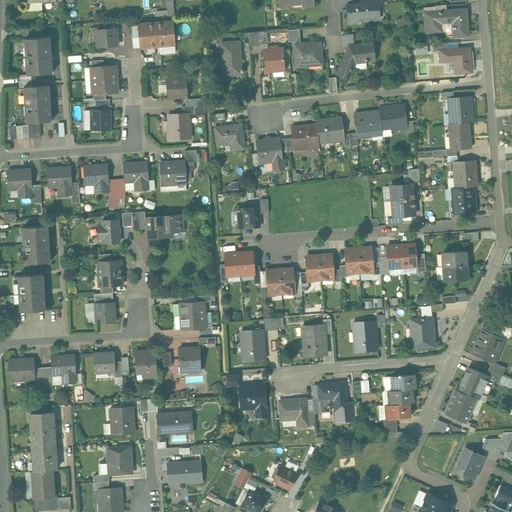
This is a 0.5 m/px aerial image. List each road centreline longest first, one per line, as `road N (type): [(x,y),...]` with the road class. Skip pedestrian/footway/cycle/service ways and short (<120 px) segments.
road 1 (residential): [(491,83),(284,106),(269,118)]
road 2 (residential): [(500,223),(306,236),(278,246)]
road 3 (residential): [(0,155),(134,147),(135,109)]
road 4 (residential): [(0,345),(130,337),(147,300)]
road 5 (residential): [(451,359),(313,369),(294,380)]
road 6 (residential): [(500,223),(491,83)]
